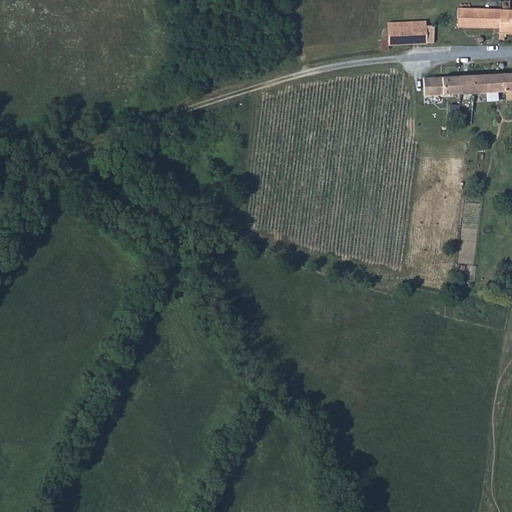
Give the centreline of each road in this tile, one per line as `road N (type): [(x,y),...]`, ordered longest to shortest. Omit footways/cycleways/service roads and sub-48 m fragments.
road 1 (track): [(326,71),(215,96),(10,184)]
road 2 (unclassified): [(326,71),(511,55)]
